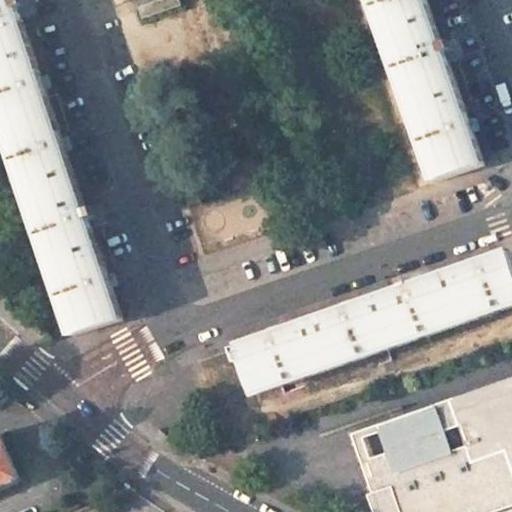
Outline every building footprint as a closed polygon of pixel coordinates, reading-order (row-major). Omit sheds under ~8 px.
[(15,0),(0,0),(0,116),(74,336),(122,319),(107,276),(85,210),(63,146),(39,74),(17,5),(15,0)] [(372,0),(436,181),(484,164),(480,151),(457,86),(430,10),(426,0),(372,0)] [(278,230),(271,190),(196,204),(203,243),(278,230)] [(254,395),(511,305),(511,251),(487,261),(427,282),(354,307),(284,332),(238,348),(254,395)] [(452,401),(378,426),(379,430),(386,449),(369,455),(376,474),(381,473),(385,485),(372,490),(367,491),(374,511),(462,511),(486,504),(488,508),(511,499),(511,385),(454,405),(452,401)] [(381,473),(376,474),(369,455),(362,436),(379,430),(378,426),(352,435),(372,490),(385,485),(381,473)] [(0,485),(17,478),(0,436),(0,485)]
